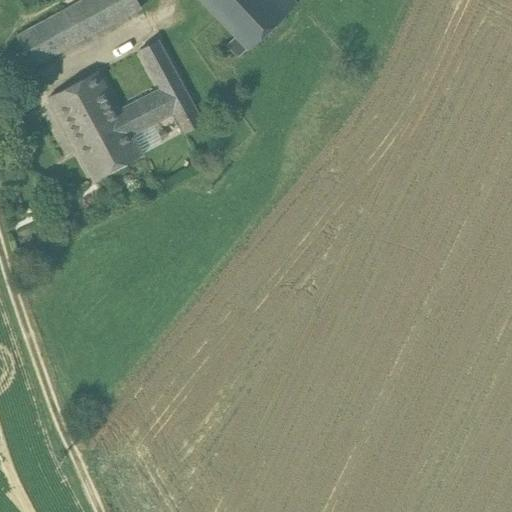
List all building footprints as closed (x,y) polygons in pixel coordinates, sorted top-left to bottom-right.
[(136,0),(83,0),(16,36),(33,67),(141,9),(136,0)] [(289,12),(277,0),(203,0),(237,35),(250,49),(289,12)] [(298,3),(295,0),(277,0),(289,12),(298,3)] [(240,58),(250,49),(237,35),(227,45),(240,58)] [(203,124),(160,40),(143,49),(162,87),(174,110),(186,133),(203,124)] [(120,109),(100,69),(51,94),(94,176),(142,150),(132,131),(120,109)] [(162,87),(120,109),(132,131),(174,110),(162,87)] [(65,190),(57,175),(47,181),(55,196),(65,190)]
